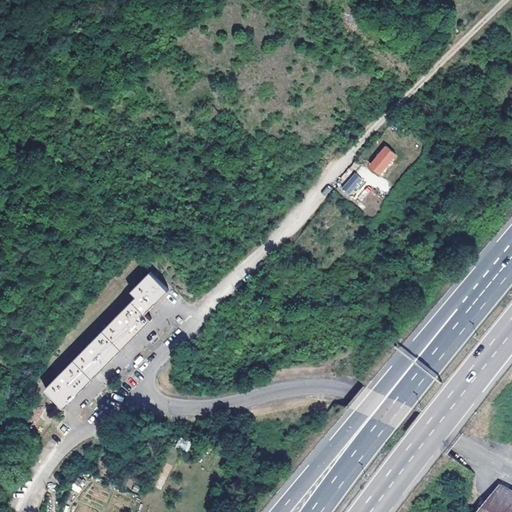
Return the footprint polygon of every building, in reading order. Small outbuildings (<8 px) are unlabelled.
[(371,168),(383,179),(397,162),(385,151),(371,168)] [(353,174),(344,186),(355,197),(366,185),(353,174)] [(138,296),(46,389),(65,407),(152,319),(146,313),(169,289),(151,272),(132,291),(138,296)] [(37,421),(43,410),(36,406),(30,417),(37,421)] [(225,439),(216,435),(213,443),(223,447),(225,439)] [(72,489),(80,492),(85,481),(77,477),(72,489)] [(501,484),(476,511),(511,511),(511,489),(506,486),(501,484)]
